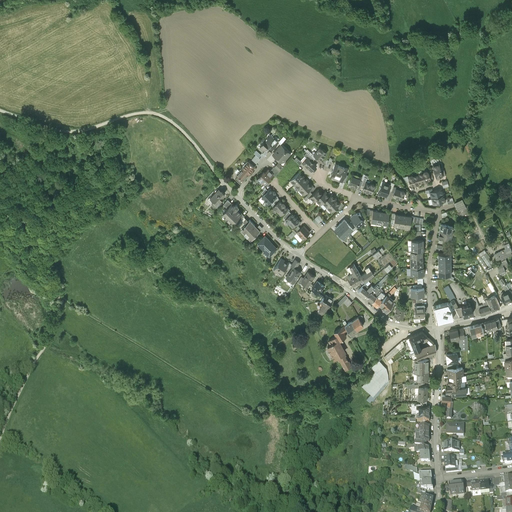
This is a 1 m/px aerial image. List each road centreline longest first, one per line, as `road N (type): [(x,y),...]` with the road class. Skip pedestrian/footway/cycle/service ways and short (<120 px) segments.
road 1 (track): [(0,109),(70,127),(156,108),(187,130),(224,177)]
road 2 (track): [(0,445),(22,384),(54,330),(55,296)]
road 3 (residential): [(296,251),(376,312),(430,329)]
road 4 (residential): [(430,329),(439,348),(438,480)]
road 5 (track): [(292,401),(287,486),(258,511)]
